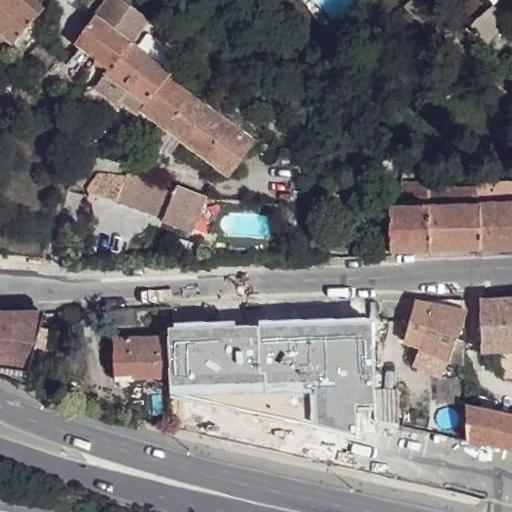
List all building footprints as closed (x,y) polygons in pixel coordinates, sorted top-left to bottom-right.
[(18,0),(0,0),(0,33),(4,36),(14,44),(19,39),(34,22),(37,18),(18,0)] [(18,0),(37,18),(44,10),(33,0),(18,0)] [(96,19),(130,45),(148,20),(120,0),(106,0),(94,17),(96,19)] [(368,0),(362,0),(325,33),(330,41),(371,4),(368,0)] [(430,0),(439,9),(448,0),(430,0)] [(480,0),(474,0),(461,12),(490,44),(511,25),(494,6),(490,10),(480,0)] [(396,23),(404,32),(419,18),(411,10),(396,23)] [(94,17),(76,44),(101,63),(109,69),(111,71),(130,45),(96,19),(94,17)] [(167,73),(186,47),(148,20),(130,45),(167,73)] [(34,22),(19,39),(29,48),(44,31),(34,22)] [(511,26),(511,25),(490,44),(504,60),(511,52),(511,26)] [(167,73),(130,45),(111,71),(109,69),(106,74),(125,89),(118,98),(138,114),(141,109),(159,124),(169,131),(192,97),(164,77),(167,73)] [(97,67),(106,74),(109,69),(101,63),(97,67)] [(125,89),(106,74),(96,87),(115,102),(118,98),(125,89)] [(254,144),(192,97),(169,131),(229,178),(254,144)] [(162,140),(169,131),(159,124),(152,133),(162,140)] [(78,135),(65,132),(62,145),(76,148),(78,135)] [(357,157),(356,171),(382,173),(384,160),(357,157)] [(90,192),(92,199),(117,202),(194,233),(197,224),(207,201),(207,198),(178,187),(176,191),(144,178),(143,179),(129,175),(129,176),(112,174),(99,175),(90,189),(89,192),(90,192)] [(372,175),(355,174),(354,185),(371,187),(372,175)] [(402,208),(428,206),(427,185),(401,187),(402,208)] [(511,188),(478,189),(478,205),(479,250),(511,249),(511,188)] [(428,206),(430,252),(479,250),(478,205),(478,189),(428,190),(428,206)] [(294,195),(281,194),(281,205),(288,205),(294,206),(294,195)] [(388,208),(390,253),(393,253),(430,252),(428,206),(402,208),(388,208)] [(511,298),(478,300),(481,353),(511,352),(511,298)] [(462,310),(453,307),(418,302),(403,341),(419,349),(448,361),(464,369),(463,341),(460,341),(458,340),(455,338),(464,313),(462,312),(462,310)] [(132,309),(113,310),(113,326),(132,325),(132,309)] [(147,309),(132,309),(132,325),(147,324),(147,309)] [(44,314),(0,314),(0,364),(28,369),(44,314)] [(168,378),(168,392),(358,433),(357,406),(375,406),(375,394),(375,392),(374,373),(374,326),(166,328),(167,338),(168,378)] [(167,338),(112,340),(113,378),(133,377),(133,380),(168,378),(167,338)] [(448,361),(419,349),(415,358),(443,371),(448,361)] [(397,393),(375,394),(375,405),(376,422),(399,427),(397,393)] [(511,417),(465,407),(466,442),(511,451),(511,417)]
